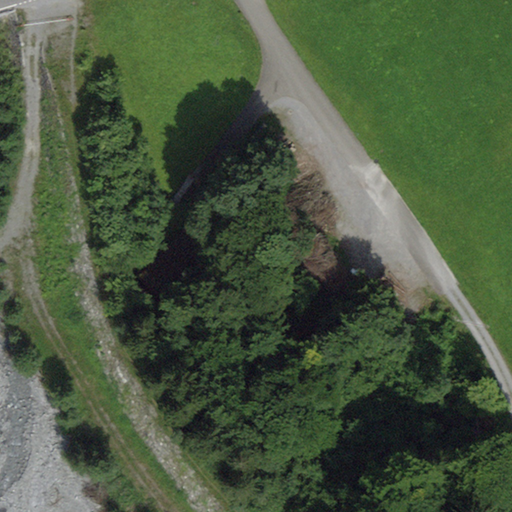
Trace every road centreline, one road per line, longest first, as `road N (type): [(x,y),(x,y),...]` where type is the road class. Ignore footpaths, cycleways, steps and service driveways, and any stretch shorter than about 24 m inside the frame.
road 1 (track): [(52,40),(26,169),(31,272),(54,334),(103,417),(178,511)]
road 2 (unclassified): [(249,0),(484,342),(511,396)]
